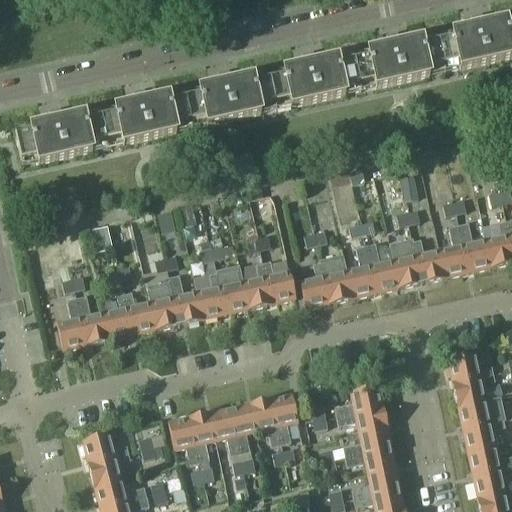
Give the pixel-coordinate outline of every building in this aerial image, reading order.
[(454,43),(438,47),(443,70),(459,67),(460,74),(511,62),(511,30),(507,31),(506,27),(484,31),(482,20),(471,23),(473,34),(452,38),(454,43)] [(428,74),(443,70),(438,47),(423,50),(422,45),(399,50),(397,40),(386,42),(388,53),(368,57),(369,62),(354,66),(359,89),(375,86),(376,93),(430,81),(428,74)] [(344,92),(359,89),(354,66),(339,69),(337,64),(315,69),(313,58),(302,61),(304,72),(285,76),(284,76),(285,81),(270,84),(275,108),(290,105),(292,112),(345,99),(344,92)] [(201,100),(185,103),(191,127),(206,124),(208,131),(261,118),(260,111),(275,108),(270,84),(254,88),(253,83),(231,88),(228,77),(217,80),(219,91),(200,95),(201,100)] [(116,119),(101,122),(106,146),(121,142),(123,149),(177,137),(175,130),(191,127),(185,103),(170,107),(169,102),(147,107),(144,96),(133,99),(135,110),(115,114),(116,119)] [(91,149),(106,146),(101,122),(86,126),(84,121),(62,126),(60,115),(48,118),(51,129),(31,133),(32,137),(15,141),(21,165),(37,161),(39,168),(92,156),(91,149)] [(412,181),(399,184),(404,206),(417,203),(412,181)] [(509,194),(499,197),(501,209),(511,207),(509,194)] [(501,209),(499,197),(489,199),(491,211),(501,209)] [(453,207),(455,219),(465,217),(463,204),(453,207)] [(455,219),(453,207),(442,209),(445,221),(455,219)] [(181,231),(196,228),(191,208),(177,212),(181,231)] [(406,217),(409,230),(419,227),(416,215),(406,217)] [(409,230),(406,217),(396,220),(398,232),(409,230)] [(371,225),(360,228),(363,240),(373,237),(371,225)] [(485,243),(491,272),(511,267),(511,256),(505,225),(498,227),(500,239),(485,243)] [(363,240),(360,228),(350,230),(353,242),(363,240)] [(324,236),(313,238),(316,250),(326,248),(324,236)] [(316,250),(313,238),(303,240),(306,253),(316,250)] [(267,241),(257,243),(260,254),(270,252),(267,241)] [(260,254),(257,243),(247,245),(250,257),(260,254)] [(393,264),(399,293),(422,287),(413,246),(412,243),(389,248),(393,264)] [(462,248),(468,277),(491,272),(485,243),(462,248)] [(445,282),(439,253),(423,257),(420,245),(413,246),(422,287),(445,282)] [(468,277),(462,248),(439,253),(445,282),(468,277)] [(221,251),(211,253),(213,264),(223,262),(221,251)] [(213,264),(211,253),(201,256),(203,267),(213,264)] [(352,303),(346,274),(343,259),(320,264),(320,267),(329,308),(352,303)] [(175,261),(165,263),(167,275),(177,273),(175,261)] [(167,275),(165,263),(154,266),(157,277),(167,275)] [(369,269),(375,298),(399,293),(393,264),(369,269)] [(272,309),(295,303),(289,274),(273,278),(271,266),(263,268),(272,309)] [(329,308),(320,267),(313,269),(315,281),(299,285),(305,313),(329,308)] [(272,309),(263,268),(256,269),(258,281),(242,285),(249,314),(272,309)] [(346,274),(352,303),(375,298),(369,269),(346,274)] [(249,314),(242,285),(239,270),(216,275),(217,278),(226,319),(249,314)] [(129,271),(118,274),(121,285),(131,283),(129,271)] [(121,285),(118,274),(108,276),(111,287),(121,285)] [(226,319),(217,278),(209,280),(212,292),(196,295),(202,324),(226,319)] [(72,284),(75,296),(85,293),(82,282),(72,284)] [(75,296),(72,284),(62,286),(64,298),(75,296)] [(149,306),(156,334),(179,329),(173,300),(170,285),(146,291),(149,306)] [(196,295),(173,300),(179,329),(202,324),(196,295)] [(156,334),(149,306),(134,309),(131,297),(124,299),(133,340),(156,334)] [(133,340),(124,299),(116,300),(119,312),(103,316),(110,345),(133,340)] [(80,321),(87,350),(110,345),(103,316),(80,321)] [(57,326),(63,355),(87,350),(80,321),(57,326)] [(452,387),(481,381),(487,380),(485,372),(482,356),(447,364),(452,387)] [(486,404),(481,381),(452,387),(457,411),(486,404)] [(336,421),(383,412),(379,390),(350,397),(352,408),(334,412),(336,421)] [(291,398),(270,403),(281,450),(291,448),(287,429),(298,427),(291,398)] [(486,404),(457,411),(462,434),(503,425),(505,425),(500,401),(486,404)] [(270,403),(250,407),(256,436),(268,434),(272,452),(281,450),(270,403)] [(250,407),(229,412),(240,459),(250,457),(246,438),(256,436),(250,407)] [(230,461),(240,459),(229,412),(209,416),(215,445),(226,443),(230,461)] [(336,421),(337,427),(338,431),(356,427),(358,438),(388,432),(383,412),(336,421)] [(313,426),(325,424),(323,414),(311,416),(313,426)] [(209,416),(189,421),(199,468),(209,465),(205,448),(215,445),(209,416)] [(189,421),(168,426),(174,455),(186,452),(190,470),(199,468),(189,421)] [(327,434),(325,424),(313,426),(315,437),(327,434)] [(503,425),(462,434),(467,457),(496,451),(493,435),(505,433),(503,425)] [(343,452),(345,462),(392,452),(388,432),(358,438),(361,448),(343,452)] [(88,468),(128,458),(126,451),(114,454),(110,438),(82,445),(88,468)] [(150,442),(138,445),(141,455),(153,452),(150,442)] [(467,457),(472,480),(501,474),(500,466),(496,451),(467,457)] [(153,452),(141,455),(143,465),(155,462),(153,452)] [(396,473),(392,452),(345,462),(347,472),(365,468),(367,479),(396,473)] [(293,454),(282,456),(285,468),(295,466),(293,454)] [(321,467),(333,464),(331,454),(319,457),(321,467)] [(285,468),(282,456),(272,458),(275,470),(285,468)] [(128,458),(88,468),(94,491),(122,484),(118,468),(130,465),(128,458)] [(252,462),(242,465),(244,477),(255,475),(252,462)] [(336,474),(333,464),(321,467),(322,467),(320,468),(322,477),(336,474)] [(244,477),(242,465),(232,467),(234,479),(244,477)] [(211,472),(201,474),(203,486),(214,484),(211,472)] [(351,493),(353,503),(400,493),(396,473),(367,479),(369,490),(351,493)] [(201,474),(191,477),(194,488),(203,486),(201,474)] [(472,480),(477,503),(506,497),(503,481),(501,474),(472,480)] [(122,484),(94,491),(99,511),(108,511),(128,507),(146,502),(143,493),(126,497),(122,484)] [(162,488),(150,491),(153,501),(165,498),(162,488)] [(404,511),(400,493),(353,503),(355,511),(360,511),(373,509),(373,511),(404,511)] [(330,508),(342,505),(340,495),(328,498),(330,508)] [(477,503),(478,511),(509,511),(506,497),(477,503)] [(165,498),(153,501),(155,511),(167,508),(165,498)] [(128,507),(108,511),(147,511),(148,511),(146,502),(128,507)]
